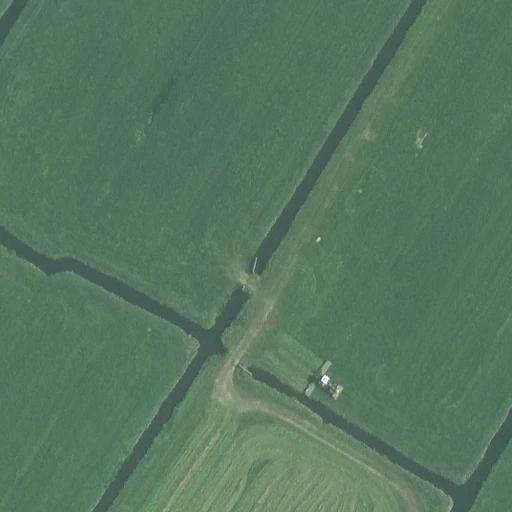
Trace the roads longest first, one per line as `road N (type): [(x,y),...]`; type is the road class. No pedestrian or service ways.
road 1 (track): [(241,76),(218,261),(273,301),(149,511)]
road 2 (track): [(224,384),(411,493),(410,511)]
